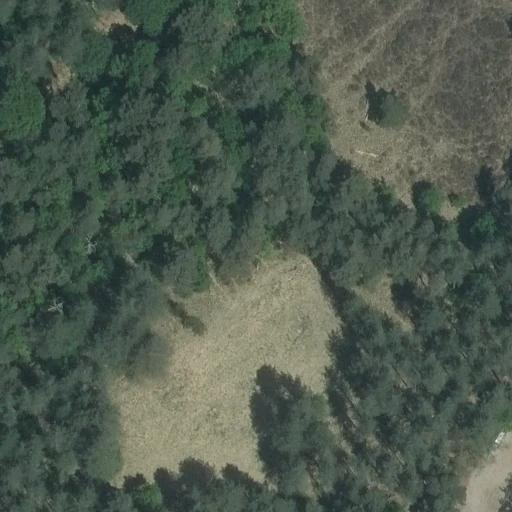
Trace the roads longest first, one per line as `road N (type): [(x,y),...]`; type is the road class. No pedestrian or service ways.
road 1 (track): [(196,0),(0,155)]
road 2 (track): [(0,372),(58,458),(110,496),(162,511)]
